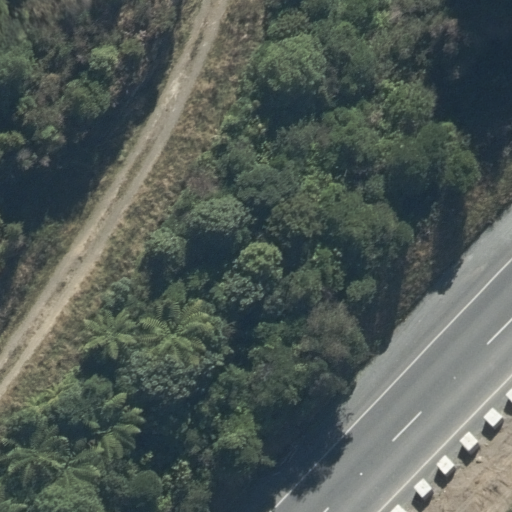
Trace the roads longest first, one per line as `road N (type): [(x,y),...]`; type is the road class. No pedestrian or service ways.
road 1 (track): [(0,368),(109,206),(213,0)]
road 2 (unclassified): [(326,511),(511,319)]
